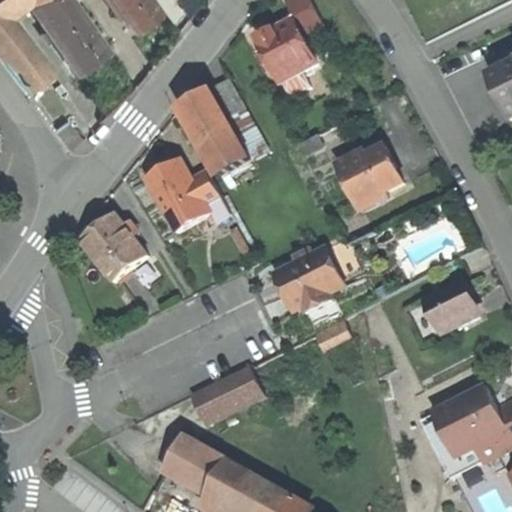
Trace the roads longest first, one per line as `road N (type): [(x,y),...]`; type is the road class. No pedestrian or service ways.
road 1 (residential): [(511,260),(439,108),(375,0)]
road 2 (tertiary): [(238,0),(80,192)]
road 3 (tertiary): [(80,192),(0,307)]
road 4 (residential): [(0,87),(80,192)]
